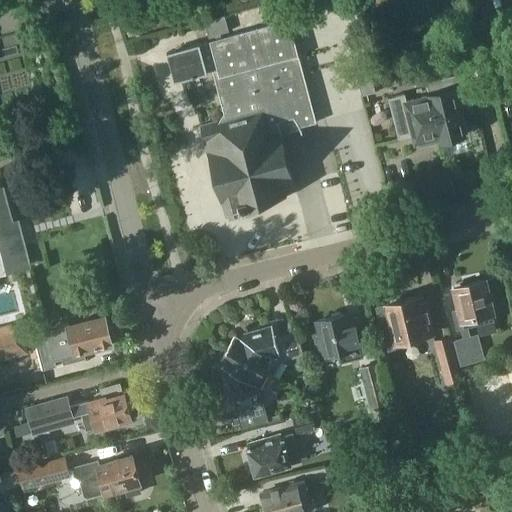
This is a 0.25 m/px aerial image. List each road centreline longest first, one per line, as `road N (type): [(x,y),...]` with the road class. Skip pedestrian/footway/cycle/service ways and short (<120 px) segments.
road 1 (residential): [(152,302),(511,210)]
road 2 (residential): [(152,302),(72,0)]
road 3 (residential): [(209,511),(152,302)]
